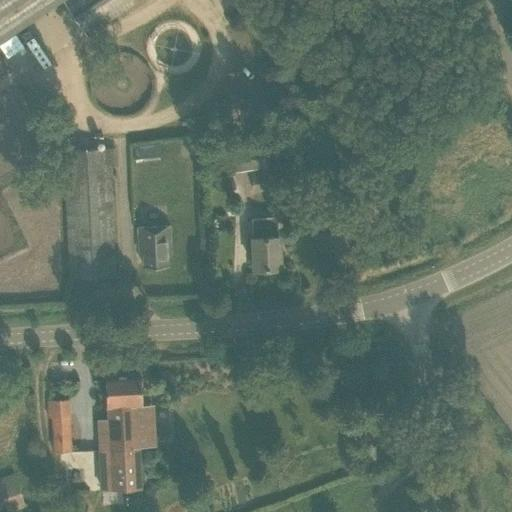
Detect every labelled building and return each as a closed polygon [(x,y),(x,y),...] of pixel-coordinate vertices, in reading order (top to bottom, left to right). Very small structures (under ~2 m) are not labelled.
[(0,0),(0,41),(62,0),(63,0),(86,35),(138,0),(0,0)] [(253,189),(300,183),(297,161),(266,166),(263,145),(223,150),(226,173),(250,170),(253,189)] [(108,148),(64,150),(71,278),(114,276),(108,148)] [(252,237),(253,269),(281,267),(280,235),(279,235),(278,216),(252,217),(253,237),(252,237)] [(138,227),(139,245),(143,245),(144,267),(168,266),(167,253),(171,253),(170,226),(138,227)] [(141,373),(105,375),(107,406),(110,447),(99,448),(102,489),(141,487),(137,405),(142,405),(141,373)] [(69,416),(53,416),(54,452),(70,451),(69,416)] [(376,462),(375,444),(365,445),(365,462),(376,462)] [(14,475),(0,479),(0,507),(22,501),(14,475)]
